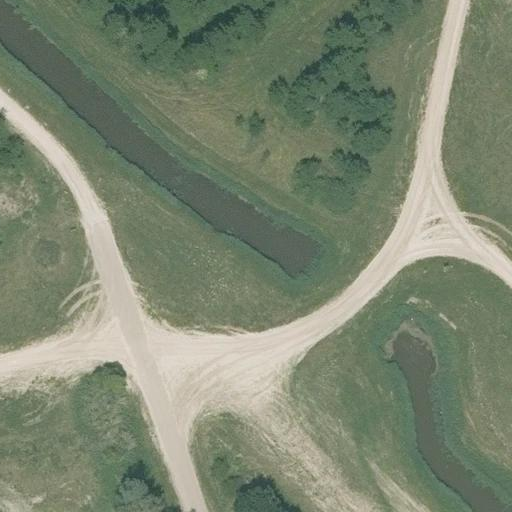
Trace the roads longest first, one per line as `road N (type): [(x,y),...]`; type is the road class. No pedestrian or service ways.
road 1 (track): [(461,0),(421,186),(393,248),(349,297),(305,328),(239,344),(134,352)]
road 2 (track): [(134,352),(86,201),(52,150),(0,104)]
road 3 (track): [(0,374),(134,352)]
road 4 (track): [(511,282),(490,260),(405,221)]
